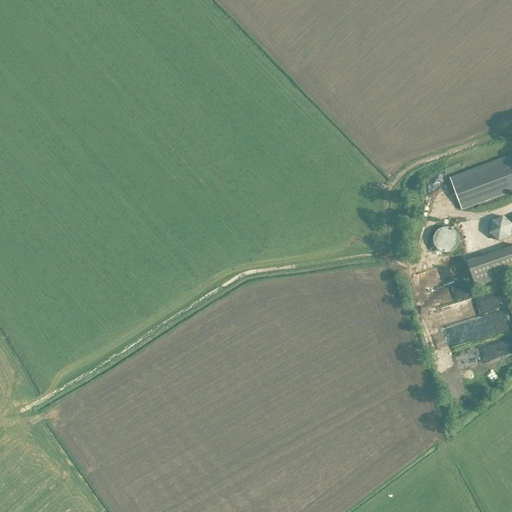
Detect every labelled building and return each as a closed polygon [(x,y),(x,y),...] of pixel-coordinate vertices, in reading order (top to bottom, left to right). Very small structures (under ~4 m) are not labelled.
[(511,152),(449,176),(460,206),(511,186),(511,152)] [(483,223),(497,237),(511,221),(511,220),(499,208),(483,223)] [(454,244),(449,222),(431,226),(436,248),(454,244)] [(511,269),(511,243),(467,259),(475,282),(511,269)] [(437,279),(435,270),(416,273),(418,282),(437,279)] [(457,284),(427,298),(431,306),(461,293),(457,284)] [(459,362),(495,354),(492,341),(456,348),(459,362)]
